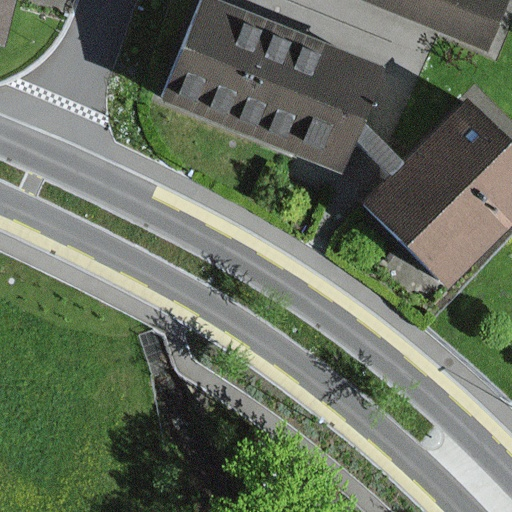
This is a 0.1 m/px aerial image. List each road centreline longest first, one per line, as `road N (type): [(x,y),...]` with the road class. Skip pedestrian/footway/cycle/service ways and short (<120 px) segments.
road 1 (secondary): [(511,484),(390,365),(299,297),(43,158)]
road 2 (secondary): [(0,205),(167,280),(269,346),(467,511)]
road 3 (residential): [(43,158),(114,0)]
